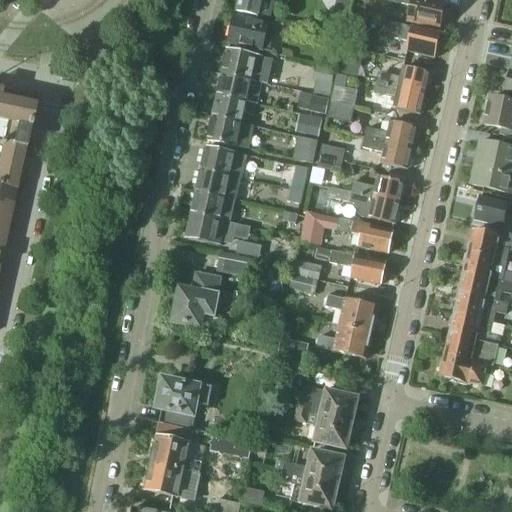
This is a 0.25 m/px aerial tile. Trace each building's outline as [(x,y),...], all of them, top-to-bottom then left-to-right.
[(257,19),(261,0),(238,0),(235,13),(257,19)] [(443,13),(445,6),(421,0),(390,0),(390,3),(411,9),(407,24),(439,31),(440,26),(443,27),(446,14),(443,13)] [(334,12),(330,27),(342,30),(346,15),(334,12)] [(269,54),(275,29),(234,20),(228,44),(269,54)] [(436,47),(439,36),(381,23),(378,38),(408,45),(406,53),(433,60),(434,58),(436,55),(437,49),(436,47)] [(283,25),(281,36),(299,40),(301,29),(283,25)] [(273,62),(261,60),(227,52),(221,76),(256,84),(258,72),(270,74),(273,62)] [(504,85),(503,90),(504,92),(504,95),(511,96),(511,58),(506,83),(504,85)] [(313,95),(329,98),(334,72),(315,68),(313,81),(315,82),(313,95)] [(428,86),(430,80),(428,77),(428,75),(403,70),(400,80),(379,75),(377,84),(424,95),(425,88),(428,86)] [(260,85),(256,84),(221,76),(217,97),(255,105),(255,106),(260,85)] [(421,105),(424,95),(377,84),(375,95),(396,100),(393,111),(419,117),(419,116),(422,114),(423,108),(421,105)] [(356,109),(359,93),(334,88),(331,103),(356,109)] [(24,150),(35,99),(0,91),(0,143),(24,149),(24,150)] [(252,116),(255,105),(217,97),(212,118),(241,124),(243,114),(252,116)] [(324,116),(327,103),(311,99),(308,113),(324,116)] [(511,104),(491,100),(485,127),(507,132),(505,139),(511,140),(511,104)] [(351,127),(356,109),(331,103),(327,121),(351,127)] [(247,151),(253,127),(241,124),(212,118),(207,142),(247,151)] [(317,138),(320,124),(307,121),(304,135),(317,138)] [(416,141),(417,134),(415,132),(416,130),(390,124),(388,134),(367,129),(364,140),(411,151),(413,142),(416,141)] [(312,166),(316,144),(296,140),(292,161),(312,166)] [(409,160),(411,151),(364,140),(362,150),(383,155),(381,165),(406,171),(406,169),(409,168),(411,162),(409,160)] [(0,143),(0,188),(15,192),(24,150),(24,149),(0,143)] [(511,194),(511,188),(511,149),(482,143),(478,160),(484,161),(478,187),(511,194)] [(343,163),(346,152),(323,147),(320,158),(343,163)] [(241,180),(245,159),(205,150),(200,172),(239,180),(241,180)] [(340,175),(343,163),(320,158),(317,170),(340,175)] [(307,194),(312,171),(296,168),(292,191),(307,194)] [(234,202),(239,180),(200,172),(195,193),(234,202)] [(403,195),(405,189),(402,186),(403,184),(377,178),(374,189),(354,184),(351,194),(398,205),(400,196),(403,195)] [(15,192),(0,188),(0,210),(12,213),(14,206),(11,206),(15,192)] [(304,206),(307,194),(292,191),(291,190),(288,203),(304,206)] [(398,205),(351,194),(332,190),(329,200),(358,207),(357,215),(360,218),(393,226),(394,224),(397,222),(399,216),(396,213),(398,205)] [(229,224),(234,202),(195,193),(191,215),(225,223),(229,224)] [(511,222),(511,206),(480,199),(477,210),(475,212),(473,218),(475,220),(474,222),(503,229),(505,221),(511,222)] [(12,213),(0,210),(0,232),(5,234),(8,220),(11,221),(12,213)] [(335,232),(338,221),(307,214),(300,244),(320,248),(324,229),(335,232)] [(220,248),(225,223),(191,215),(185,240),(220,248)] [(294,226),(296,218),(284,215),(282,223),(294,226)] [(390,241),(392,233),(338,221),(335,232),(359,237),(356,249),(387,256),(388,252),(391,251),(392,245),(390,241)] [(511,253),(511,242),(471,233),(466,254),(506,264),(509,253),(511,253)] [(258,260),(260,249),(237,245),(235,255),(258,260)] [(383,272),(385,264),(318,249),(315,260),(352,269),(349,280),(379,287),(380,283),(384,281),(385,275),(383,272)] [(511,277),(504,275),(506,264),(466,254),(466,255),(464,257),(462,262),(464,265),(462,275),(511,287),(511,281),(511,277)] [(251,280),(254,263),(219,255),(215,273),(251,280)] [(316,280),(319,269),(296,264),(293,275),(316,280)] [(313,296),(316,280),(293,275),(290,291),(313,296)] [(509,296),(511,287),(462,275),(460,284),(457,286),(456,292),(457,295),(457,296),(498,305),(500,295),(509,296)] [(214,320),(219,296),(217,295),(220,281),(195,276),(191,295),(180,293),(177,307),(174,310),(173,317),(174,320),(174,323),(196,328),(195,330),(205,332),(207,319),(214,320)] [(506,307),(498,305),(457,296),(452,316),(492,326),(494,314),(504,316),(506,307)] [(373,320),(376,309),(328,298),(325,310),(341,314),(338,327),(370,335),(371,333),(373,331),(374,324),(373,320)] [(276,321),(279,308),(244,301),(241,313),(276,321)] [(489,336),(492,326),(452,316),(452,317),(450,319),(449,324),(450,327),(448,337),(497,348),(499,339),(489,336)] [(369,347),(371,340),(370,337),(370,335),(338,327),(335,342),(318,338),(316,349),(364,361),(367,349),(369,347)] [(492,370),(497,348),(448,337),(443,358),(492,370)] [(280,340),(277,354),(289,357),(292,343),(280,340)] [(490,376),(492,370),(443,358),(443,359),(441,360),(439,368),(440,371),(439,378),(443,379),(443,381),(445,381),(445,380),(454,382),(454,383),(455,383),(456,382),(459,385),(467,387),(469,386),(482,388),(485,375),(490,376)] [(191,416),(194,404),(207,407),(210,388),(199,385),(199,389),(162,382),(160,394),(157,396),(155,403),(157,406),(157,409),(161,410),(158,425),(191,432),(195,416),(191,416)] [(351,426),(357,400),(313,390),(309,406),(296,404),(294,413),(351,426)] [(345,452),(351,426),(294,413),(292,423),(318,429),(314,445),(345,452)] [(154,437),(149,464),(198,474),(200,465),(185,462),(189,445),(191,432),(158,425),(157,425),(154,437)] [(249,461),(252,446),(213,438),(212,443),(208,445),(211,448),(210,453),(219,455),(221,458),(225,456),(238,459),(241,462),(244,460),(249,461)] [(285,465),(283,474),(294,477),(307,480),(337,487),(343,461),(313,454),(309,470),(285,465)] [(177,499),(181,481),(196,484),(198,474),(149,464),(143,492),(145,493),(145,491),(176,498),(176,499),(177,499)] [(331,511),(337,487),(307,480),(294,477),(283,474),(280,484),(295,487),(291,503),(331,511)] [(262,508),(265,494),(246,490),(243,504),(262,508)] [(239,511),(241,508),(218,503),(216,511),(239,511)]
